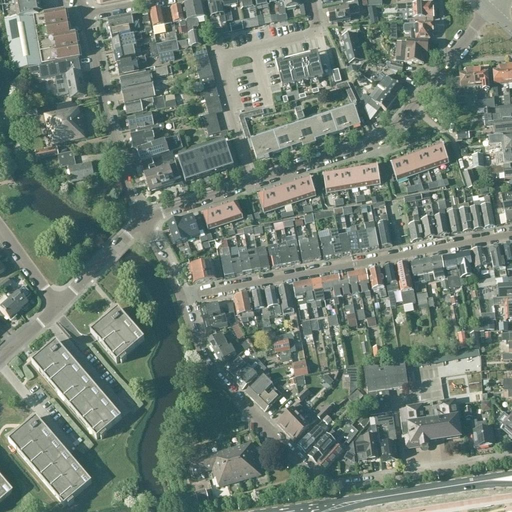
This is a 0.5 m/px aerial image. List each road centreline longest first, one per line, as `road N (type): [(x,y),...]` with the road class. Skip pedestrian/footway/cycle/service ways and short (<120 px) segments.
road 1 (residential): [(180,297),(215,376),(327,487),(511,459)]
road 2 (residential): [(180,297),(511,234)]
road 3 (residential): [(250,184),(358,149),(408,116),(487,10)]
road 4 (residential): [(250,184),(219,60),(317,32),(310,0)]
road 5 (secondary): [(294,511),(511,477)]
road 6 (residential): [(86,16),(141,222)]
road 7 (residential): [(58,309),(141,222)]
